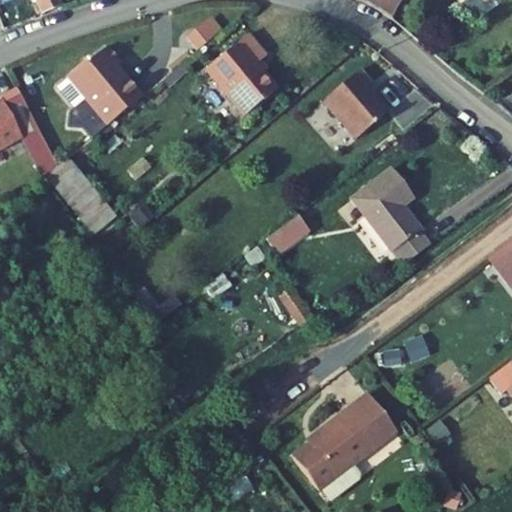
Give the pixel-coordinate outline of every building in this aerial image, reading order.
[(35,0),(41,13),(61,5),(58,0),(35,0)] [(401,2),(398,0),(357,0),(391,20),(391,19),(398,7),(401,2)] [(398,23),(405,10),(398,7),(391,19),(398,23)] [(198,51),(220,33),(210,21),(188,39),(198,51)] [(244,117),(277,90),(256,65),(265,58),(247,36),(206,71),(244,117)] [(106,128),(143,98),(125,76),(124,77),(116,68),(122,64),(108,48),(87,65),(86,63),(68,77),(87,100),(85,101),(106,128)] [(168,68),(172,73),(181,65),(189,59),(185,54),(168,68)] [(169,88),(187,73),(181,65),(172,73),(163,81),(169,88)] [(359,70),(322,102),(355,141),(389,113),(368,88),(372,85),(359,70)] [(87,100),(68,77),(59,84),(78,107),(85,101),(87,100)] [(0,95),(0,98),(1,101),(0,101),(0,151),(25,137),(38,130),(16,87),(0,95)] [(25,137),(47,176),(50,173),(57,167),(38,130),(25,137)] [(106,206),(68,159),(57,167),(50,173),(98,232),(106,226),(96,213),(106,206)] [(431,244),(403,208),(414,199),(390,169),(350,200),(402,266),(431,244)] [(106,206),(96,213),(106,226),(116,218),(106,206)] [(283,248),(307,229),(297,216),(273,234),(283,248)] [(511,290),(511,241),(488,260),(511,290)] [(158,309),(142,288),(130,297),(153,327),(181,305),(174,297),(158,309)] [(422,335),(404,342),(412,363),(430,356),(422,335)] [(511,364),(488,381),(501,398),(506,394),(511,402),(511,364)] [(292,458),(317,492),(349,468),(395,434),(368,396),(316,434),(319,437),(292,458)] [(349,468),(317,492),(326,503),(358,480),(349,468)]
